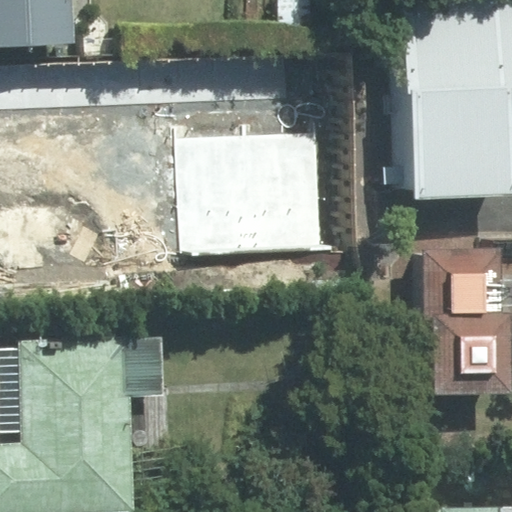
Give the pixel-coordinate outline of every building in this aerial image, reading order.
[(0,0),(0,48),(50,47),(48,0),(0,0)] [(511,0),(367,0),(373,202),(482,199),(479,94),(489,93),(489,98),(511,97),(511,0)] [(113,128),(165,128),(166,72),(0,71),(0,298),(113,298),(113,128)] [(481,397),(477,248),(392,250),(396,399),(481,397)] [(0,511),(113,511),(110,400),(144,399),(142,340),(0,344),(0,511)]
